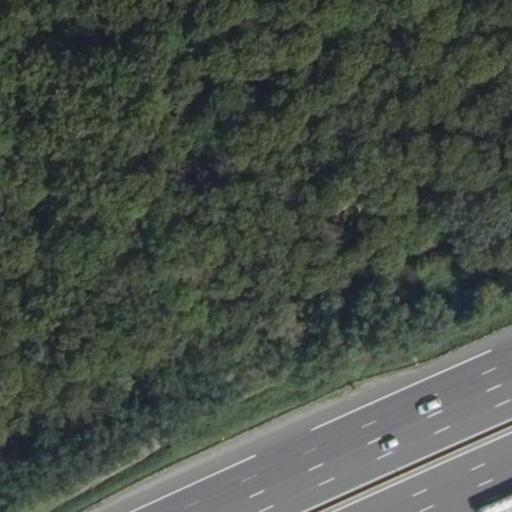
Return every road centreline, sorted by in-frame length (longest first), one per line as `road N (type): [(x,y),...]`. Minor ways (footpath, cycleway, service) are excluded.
road 1 (track): [(74,0),(178,334)]
road 2 (motorway): [(511,379),(214,511)]
